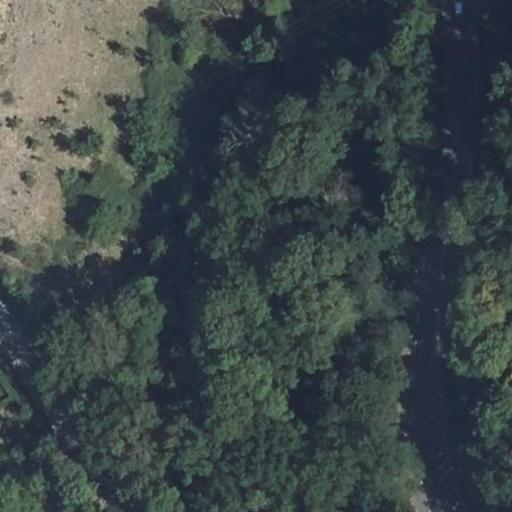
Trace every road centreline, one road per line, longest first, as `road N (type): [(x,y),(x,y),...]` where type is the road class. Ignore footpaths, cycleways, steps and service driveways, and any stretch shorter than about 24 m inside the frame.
road 1 (tertiary): [(451,511),(431,405),(454,202),(460,0)]
road 2 (unclassified): [(120,511),(0,326)]
